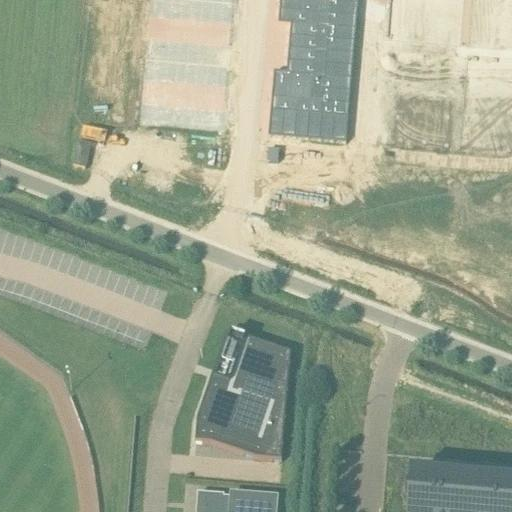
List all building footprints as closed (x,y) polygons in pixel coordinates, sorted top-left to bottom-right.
[(275,74),(269,138),(346,145),(358,0),(281,0),(279,25),(291,26),(287,75),(275,74)] [(269,151),(268,164),(278,165),(279,152),(269,151)] [(199,424),(196,445),(210,447),(257,461),(282,464),(291,356),(227,336),(199,424)] [(511,511),(511,485),(510,485),(509,491),(498,490),(498,484),(414,477),(410,511),(511,511)] [(230,498),(198,495),(196,511),(278,511),(279,499),(231,496),(230,498)]
